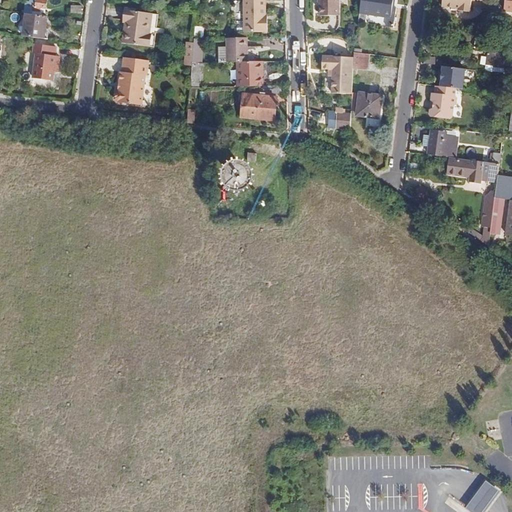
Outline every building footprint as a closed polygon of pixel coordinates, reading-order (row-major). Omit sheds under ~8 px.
[(26,1),(24,9),(33,10),(40,11),(40,8),(46,9),(47,0),(29,0),(30,2),(26,1)] [(265,0),(243,0),(244,32),(268,32),(268,15),(266,15),(265,0)] [(338,0),(319,0),(320,16),(339,16),(338,0)] [(395,0),(361,0),(359,16),(358,22),(365,23),(367,14),(388,17),(387,27),(393,28),(396,8),(395,0)] [(471,4),(477,5),(484,6),(484,0),(442,0),(442,6),(458,9),(458,11),(470,12),(471,4)] [(128,21),(125,43),(154,47),(158,14),(127,10),(126,20),(128,21)] [(44,39),(47,16),(32,14),(26,13),(23,36),(44,39)] [(219,63),(227,62),(237,62),(248,62),(247,38),(227,38),(227,47),(218,47),(219,63)] [(484,40),(475,38),(474,48),(482,50),(484,40)] [(200,63),(201,63),(203,39),(195,39),(194,43),(194,47),(192,64),(200,63)] [(194,47),(194,43),(188,42),(185,64),(192,65),(192,64),(194,47)] [(56,47),(34,44),(33,53),(35,54),(33,78),(53,81),(54,72),(58,73),(60,56),(55,56),(56,47)] [(493,65),(511,66),(511,54),(488,51),(488,55),(487,64),(493,65)] [(368,70),(369,54),(362,53),(354,52),(354,58),(353,69),(368,70)] [(459,58),(463,64),(471,58),(466,53),(459,58)] [(353,69),(354,58),(322,56),(321,70),(328,70),(332,71),(332,77),(332,94),(352,95),(352,93),(353,69)] [(436,57),(425,56),(424,63),(436,65),(436,57)] [(149,60),(124,57),(122,72),(121,71),(119,89),(116,91),(115,99),(117,102),(142,105),(146,75),(147,75),(149,60)] [(260,62),(248,62),(237,62),(238,87),(263,86),(264,86),(263,77),(261,77),(260,62)] [(210,88),(210,83),(199,83),(200,63),(192,64),(192,65),(190,88),(210,88)] [(492,72),(511,75),(511,66),(493,65),(492,72)] [(442,66),(442,73),(441,80),(440,87),(435,86),(434,94),(432,93),(431,101),(433,103),(432,108),(430,109),(429,115),(431,117),(450,119),(452,117),(454,105),(456,103),(457,98),(455,96),(456,88),(462,89),(465,69),(442,66)] [(508,85),(497,83),(496,93),(497,93),(506,94),(508,85)] [(272,94),(287,93),(287,85),(264,86),(263,86),(263,90),(272,89),(272,94)] [(243,93),(243,94),(242,103),(240,118),(275,121),(278,97),(243,93)] [(382,96),(359,93),(356,115),(379,118),(382,96)] [(506,104),(508,95),(497,93),(496,103),(506,104)] [(336,129),(350,130),(351,111),(351,104),(347,104),(347,113),(337,112),(336,129)] [(188,109),(187,122),(194,123),(195,109),(188,109)] [(345,143),(347,133),(334,129),(331,140),(345,143)] [(497,178),(496,191),(491,191),(485,196),(481,227),(484,227),(482,242),(489,246),(491,233),(500,235),(505,199),(511,200),(511,177),(498,175),(501,154),(494,153),(494,154),(492,163),(489,163),(455,158),(458,137),(455,137),(446,135),(446,132),(432,130),(431,135),(429,147),(428,154),(449,157),(447,174),(470,178),(469,182),(481,184),(482,177),(497,178)] [(422,146),(429,147),(431,135),(424,134),(422,146)] [(430,191),(420,185),(416,192),(425,198),(430,191)] [(346,250),(370,226),(358,214),(334,237),(346,250)] [(486,479),(466,506),(473,511),(481,511),(499,488),(486,479)]
